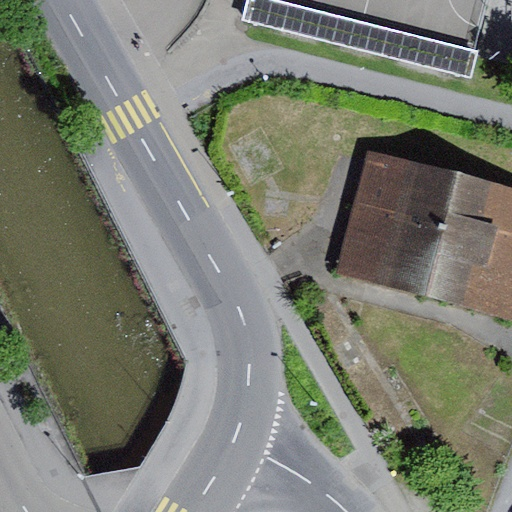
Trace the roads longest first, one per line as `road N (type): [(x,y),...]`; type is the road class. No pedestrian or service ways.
road 1 (residential): [(61,0),(240,334),(245,411),(232,442)]
road 2 (residential): [(333,511),(232,442)]
